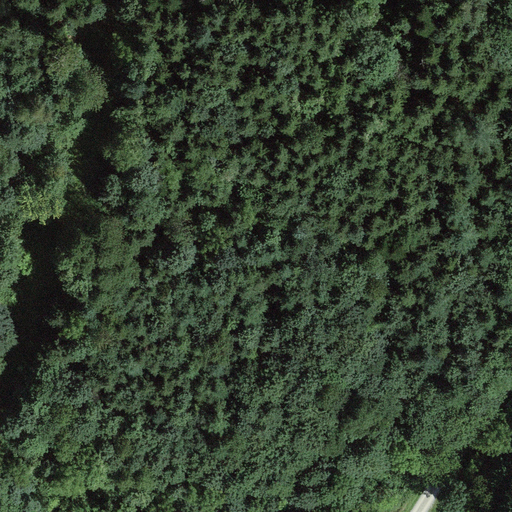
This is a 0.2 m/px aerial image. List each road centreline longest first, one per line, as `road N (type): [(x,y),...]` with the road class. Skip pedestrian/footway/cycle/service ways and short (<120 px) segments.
road 1 (track): [(124,0),(116,98),(0,394)]
road 2 (track): [(511,385),(428,511)]
